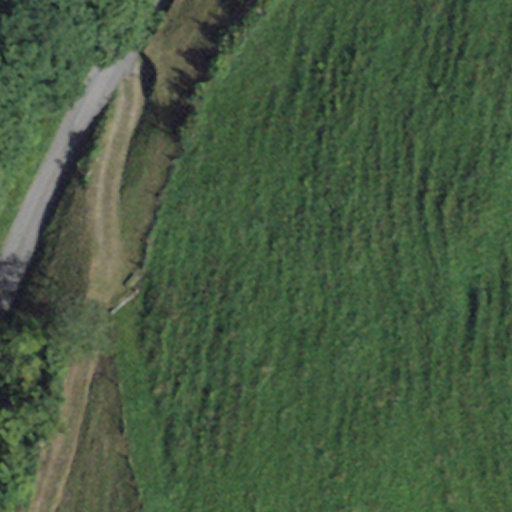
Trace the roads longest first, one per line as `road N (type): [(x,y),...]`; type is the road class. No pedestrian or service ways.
road 1 (track): [(163,511),(108,196),(137,87),(123,55)]
road 2 (unclassified): [(155,0),(63,155),(0,287)]
road 3 (track): [(44,511),(116,238)]
